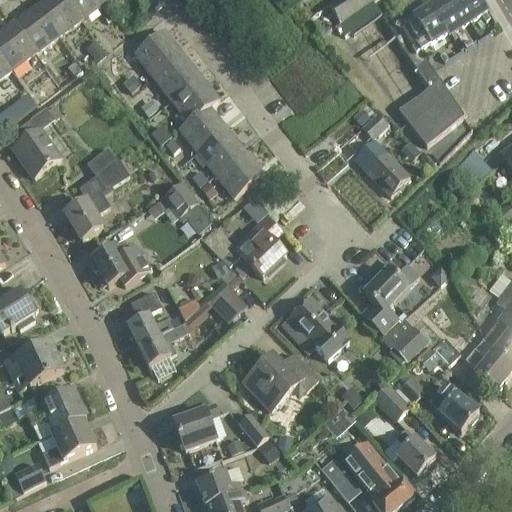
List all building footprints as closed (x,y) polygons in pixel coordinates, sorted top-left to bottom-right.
[(53,0),(36,13),(59,43),(82,26),(63,0),(53,0)] [(63,0),(82,26),(106,9),(99,0),(63,0)] [(99,0),(106,9),(119,0),(99,0)] [(337,32),(338,33),(375,10),(375,9),(383,4),(380,0),(343,0),(309,21),(321,42),(337,32)] [(412,19),(404,24),(417,45),(420,51),(421,52),(447,37),(448,38),(449,37),(483,16),(487,14),(478,0),(437,0),(427,6),(428,9),(412,19)] [(427,151),(428,150),(440,165),(471,136),(465,126),(440,89),(427,69),(417,75),(382,23),(383,22),(375,10),(374,11),(338,33),(345,42),(352,38),(353,40),(401,114),(399,116),(427,151)] [(12,30),(35,61),(59,43),(36,13),(12,30)] [(144,13),(136,20),(143,27),(151,20),(144,13)] [(487,14),(483,16),(487,23),(491,21),(488,16),(487,14)] [(111,17),(105,21),(108,25),(114,21),(111,17)] [(0,38),(0,63),(11,78),(35,61),(12,30),(0,38)] [(154,84),(184,60),(166,37),(135,61),(154,84)] [(470,41),(465,44),(467,49),(473,45),(470,41)] [(171,106),(201,82),(184,60),(154,84),(171,106)] [(0,63),(0,85),(11,78),(0,63)] [(77,66),(69,71),(75,79),(83,74),(77,66)] [(189,129),(219,105),(201,82),(171,106),(189,129)] [(50,99),(60,92),(53,83),(44,90),(50,99)] [(152,103),(142,111),(147,118),(158,110),(152,103)] [(0,119),(8,131),(22,121),(13,108),(0,117),(0,119)] [(14,140),(22,151),(16,155),(36,184),(62,166),(41,136),(55,125),(56,126),(63,120),(55,110),(48,115),(47,113),(30,124),(31,125),(14,137),(15,139),(14,140)] [(189,129),(181,135),(198,156),(227,134),(210,112),(189,129)] [(362,113),(353,120),(355,121),(361,128),(369,121),(362,113)] [(376,118),(361,131),(372,144),(388,131),(376,118)] [(171,141),(164,133),(154,141),(161,149),(171,141)] [(227,134),(198,156),(216,179),(245,157),(227,134)] [(180,152),(172,143),(166,148),(173,157),(180,152)] [(511,149),(500,159),(511,174),(511,149)] [(87,169),(96,180),(117,164),(108,152),(87,169)] [(473,153),(455,170),(472,191),(493,175),(473,153)] [(245,157),(216,179),(234,203),(263,180),(245,157)] [(386,157),(367,176),(391,200),(399,192),(401,194),(404,191),(402,189),(410,181),(386,157)] [(118,163),(117,164),(96,180),(105,196),(113,192),(130,181),(118,163)] [(201,175),(193,181),(200,190),(208,184),(201,175)] [(209,186),(201,192),(209,204),(217,198),(209,186)] [(199,210),(183,189),(148,214),(154,223),(164,216),(171,226),(176,222),(179,225),(199,210)] [(88,207),(66,219),(83,247),(104,234),(96,221),(111,212),(104,200),(103,198),(88,207)] [(502,232),(511,223),(511,213),(508,208),(492,221),(502,232)] [(203,245),(223,266),(229,272),(232,268),(241,260),(263,284),(288,261),(274,246),(282,239),(268,223),(235,253),(216,233),(203,245)] [(94,265),(91,268),(96,277),(100,275),(103,281),(109,290),(109,291),(122,284),(126,291),(150,277),(150,276),(152,273),(147,263),(143,263),(137,254),(131,257),(125,246),(115,252),(94,264),(94,265)] [(229,276),(221,264),(211,270),(218,283),(229,276)] [(373,307),(362,318),(384,340),(399,326),(387,315),(408,293),(419,281),(406,269),(399,276),(390,267),(376,282),(379,286),(366,300),(373,307)] [(496,356),(511,369),(511,289),(494,311),(504,319),(500,325),(484,345),(497,356),(496,356)] [(228,290),(218,299),(237,319),(247,310),(228,290)] [(0,334),(3,339),(18,330),(21,335),(36,326),(33,321),(35,320),(34,318),(39,314),(34,306),(28,307),(21,295),(0,307),(0,334)] [(134,342),(139,351),(161,341),(173,334),(169,325),(156,332),(150,320),(163,313),(155,297),(132,309),(140,325),(128,331),(129,333),(126,335),(130,343),(134,342)] [(186,327),(203,312),(196,304),(179,312),(186,327)] [(350,347),(337,333),(311,305),(290,324),(328,366),(350,347)] [(428,349),(412,332),(405,323),(382,344),(391,352),(394,350),(409,367),(428,349)] [(173,334),(161,341),(139,351),(150,373),(152,372),(158,384),(176,375),(170,363),(176,359),(171,348),(187,340),(182,330),(173,334)] [(430,352),(441,365),(447,372),(460,360),(445,342),(432,353),(430,352)] [(65,376),(51,347),(6,368),(15,386),(26,381),(31,392),(65,376)] [(441,365),(430,352),(429,351),(417,362),(429,375),(441,365)] [(465,367),(478,377),(476,380),(497,398),(511,379),(511,369),(496,356),(488,366),(475,355),(465,367)] [(306,396),(319,384),(295,359),(284,370),(273,359),(244,387),(271,416),(299,389),(306,396)] [(425,396),(411,381),(399,393),(413,408),(425,396)] [(394,428),(410,412),(388,388),(371,404),(378,412),(394,428)] [(477,416),(468,408),(447,389),(430,409),(462,437),(480,418),(477,416)] [(351,391),(341,400),(353,413),(363,405),(351,391)] [(48,425),(54,439),(85,425),(86,426),(88,425),(74,397),(28,419),(34,432),(48,425)] [(474,402),(468,408),(477,416),(482,410),(474,402)] [(354,420),(364,431),(377,420),(377,419),(367,408),(354,420)] [(0,432),(19,425),(13,411),(0,416),(0,432)] [(177,431),(172,433),(175,440),(179,438),(186,456),(218,445),(218,444),(211,424),(219,421),(220,421),(217,412),(208,415),(175,426),(177,431)] [(238,429),(258,452),(270,442),(251,419),(238,429)] [(58,452),(43,459),(44,460),(50,473),(97,451),(86,426),(85,425),(54,439),(52,440),(58,452)] [(394,466),(397,462),(418,482),(436,464),(405,435),(384,456),(394,466)] [(278,454),(292,455),(293,441),(280,440),(278,454)] [(231,460),(245,455),(240,444),(227,449),(231,460)] [(269,444),(258,452),(258,453),(270,468),(282,458),(269,444)] [(379,508),(375,511),(402,511),(415,501),(404,487),(401,490),(380,465),(379,466),(365,449),(345,465),(360,483),(359,483),(379,508)] [(334,463),(322,473),(348,506),(361,496),(334,463)] [(7,483),(16,502),(47,488),(38,469),(7,483)] [(206,510),(208,509),(244,496),(243,496),(240,487),(232,491),(226,476),(197,487),(206,510)] [(249,506),(245,495),(243,496),(244,496),(208,509),(209,511),(241,511),(241,509),(249,506)] [(295,496),(285,501),(291,511),(293,511),(301,507),(295,496)] [(274,500),(256,508),(257,511),(287,511),(282,500),(275,503),(274,500)] [(335,511),(331,503),(316,511),(308,511),(304,505),(301,507),(293,511),(335,511)]
